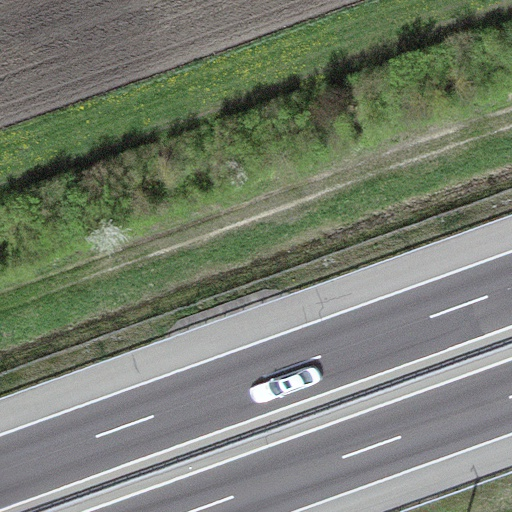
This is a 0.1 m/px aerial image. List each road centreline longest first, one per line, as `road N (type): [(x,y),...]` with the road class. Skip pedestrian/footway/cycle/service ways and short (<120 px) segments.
road 1 (motorway): [(511,294),(0,479)]
road 2 (motorway): [(213,511),(511,404)]
